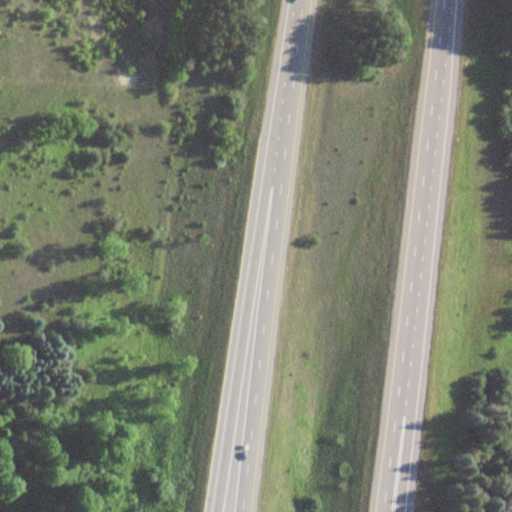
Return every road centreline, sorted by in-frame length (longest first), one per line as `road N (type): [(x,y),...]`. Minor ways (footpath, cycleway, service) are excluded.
road 1 (motorway): [(394,402),(442,0)]
road 2 (motorway): [(285,128),(262,198),(213,511)]
road 3 (motorway): [(285,128),(238,511)]
road 4 (motorway): [(298,0),(285,128)]
